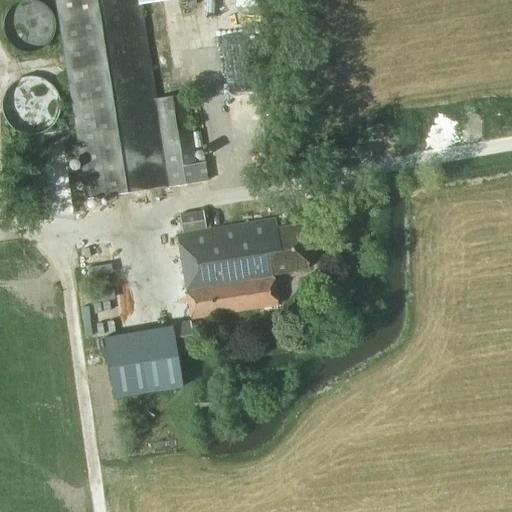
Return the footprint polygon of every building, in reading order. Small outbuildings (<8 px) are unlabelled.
[(37,1),(32,0),(25,0),(24,0),(18,2),(12,6),(8,10),(5,16),(3,22),(3,29),(5,35),(8,41),(12,46),(18,49),(24,51),(31,52),(37,50),(43,48),(48,43),(52,38),(54,32),(55,26),(54,19),(52,13),(48,8),(43,4),(37,1)] [(155,0),(54,0),(57,15),(86,201),(208,181),(205,162),(195,163),(184,93),(154,99),(140,2),(155,0)] [(34,76),(27,76),(20,78),(13,81),(8,86),(4,92),(1,99),(1,106),(2,114),(5,120),(10,126),(15,131),(22,134),(30,135),(37,134),(44,131),(50,127),(55,122),(58,115),(60,108),(59,100),(57,93),(53,87),(48,82),(42,78),(34,76)] [(179,215),(182,233),(175,234),(190,319),(277,305),(273,275),(308,269),(301,223),(276,226),(275,218),(206,229),(203,211),(179,215)] [(192,334),(190,319),(168,323),(171,338),(192,334)] [(168,323),(101,334),(111,393),(178,382),(171,338),(168,323)]
